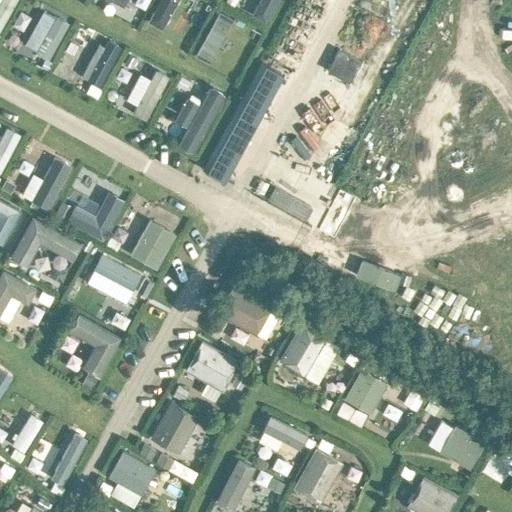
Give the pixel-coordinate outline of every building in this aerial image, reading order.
[(227,125),(204,167),(223,178),(246,136),(227,125)] [(175,233),(149,219),(131,252),(156,266),(175,233)] [(95,268),(134,289),(141,274),(102,254),(95,268)] [(3,271),(0,276),(0,310),(10,292),(27,302),(35,288),(3,271)] [(233,284),(218,311),(256,333),(272,306),(233,284)] [(97,343),(84,365),(99,373),(120,337),(80,314),(72,328),(97,343)] [(280,358),(305,374),(327,337),(302,322),(280,358)] [(202,339),(186,368),(224,389),(240,360),(202,339)] [(345,397),(371,411),(388,382),(361,367),(345,397)] [(166,444),(178,451),(199,415),(172,399),(151,435),(158,440),(156,443),(164,448),(166,444)] [(455,423),(440,450),(471,467),(486,441),(455,423)] [(294,485),(320,501),(343,462),(316,446),(294,485)] [(123,450),(109,475),(142,493),(155,468),(123,450)] [(408,504),(422,511),(446,511),(457,492),(424,474),(408,504)]
